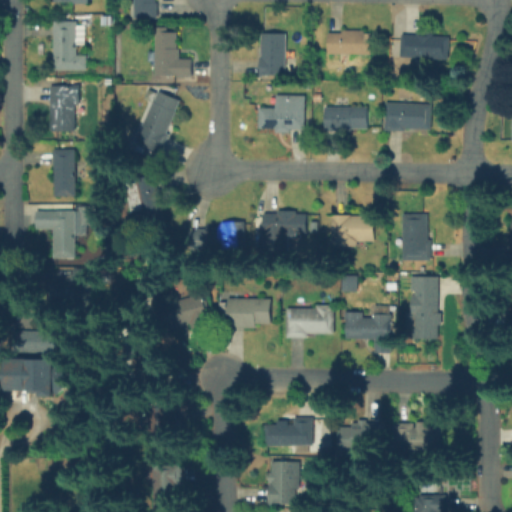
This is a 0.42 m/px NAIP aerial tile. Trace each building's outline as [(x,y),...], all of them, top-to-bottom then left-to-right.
[(155,0),(155,4),(159,4),(159,19),(139,19),(139,0),(155,0)] [(79,25),(79,32),(86,32),(86,45),(78,45),(78,56),(87,56),(87,71),(55,71),(56,25),(79,25)] [(331,33),(374,35),(373,56),(331,55),(331,33)] [(404,35),(452,38),(450,62),(402,59),(404,35)] [(177,37),(177,52),(180,52),(180,62),(194,62),(194,79),(156,78),(156,74),(149,74),(149,54),(156,54),(156,37),(177,37)] [(288,37),(288,56),(294,56),(294,73),(287,73),(287,76),(261,76),(262,37),(288,37)] [(54,88),(82,89),(80,133),(53,132),(54,88)] [(184,104),(161,154),(139,144),(162,94),(184,104)] [(306,109),(306,113),(312,113),(312,125),(306,125),(306,130),(260,130),(260,109),(279,109),(279,98),(306,98),(306,109)] [(408,132),(386,132),(387,102),(435,102),(435,129),(408,129),(408,132)] [(355,132),(326,132),(327,107),(369,107),(369,128),(355,127),(355,132)] [(79,145),(79,198),(57,198),(57,145),(79,145)] [(154,176),(166,220),(149,225),(146,212),(132,215),(124,183),(154,176)] [(71,208),(71,213),(87,213),(87,238),(77,238),(76,260),(56,260),(56,232),(38,232),(38,213),(60,213),(60,208),(71,208)] [(298,210),(298,215),(309,215),(309,234),(296,234),(296,238),(289,238),(289,252),(265,252),(265,215),(279,215),(279,210),(298,210)] [(358,248),(335,248),(335,216),(380,217),(380,241),(358,241),(358,248)] [(428,216),(428,240),(434,240),(434,261),(403,261),(403,216),(428,216)] [(222,251),(192,251),(192,229),(223,230),(223,223),(248,223),(248,251),(222,251)] [(74,270),(97,271),(96,306),(50,305),(50,286),(73,287),(74,270)] [(342,290),(356,291),(357,275),(342,274),(342,290)] [(205,295),(216,326),(195,333),(193,325),(177,330),(169,307),(205,295)] [(412,341),(412,295),(442,295),(442,341),(412,341)] [(257,300),(273,300),(273,325),(257,325),(257,330),(230,330),(230,299),(257,300)] [(309,340),(290,340),(290,308),(318,308),(318,305),(335,305),(335,335),(309,335),(309,340)] [(392,319),(392,354),(375,354),(375,341),(346,340),(346,312),(366,312),(366,319),(374,319),(374,305),(392,305),(392,319)] [(44,352),(20,352),(20,331),(44,331),(45,321),(66,321),(66,352),(44,352)] [(164,354),(164,370),(170,370),(170,386),(145,386),(145,354),(164,354)] [(52,361),(52,374),(63,366),(77,381),(74,383),(78,387),(71,393),(68,389),(61,396),(46,380),(28,380),(28,387),(10,387),(10,361),(52,361)] [(172,440),(151,439),(151,410),(177,410),(177,426),(172,426),(172,440)] [(267,449),(268,426),(300,427),(300,421),(323,421),(323,457),(297,456),(297,449),(267,449)] [(354,424),(354,428),(371,428),(371,449),(354,449),(354,456),(340,456),(340,424),(354,424)] [(417,424),(417,429),(440,429),(439,453),(397,453),(397,424),(417,424)] [(296,506),(270,506),(270,489),(273,489),(273,463),(300,463),(300,490),(296,490),(296,506)] [(180,506),(154,506),(154,466),(183,466),(183,492),(180,492),(180,506)] [(415,511),(415,495),(447,495),(447,511),(415,511)]
